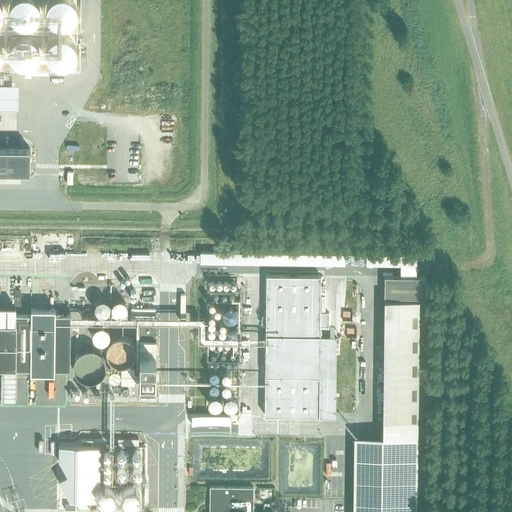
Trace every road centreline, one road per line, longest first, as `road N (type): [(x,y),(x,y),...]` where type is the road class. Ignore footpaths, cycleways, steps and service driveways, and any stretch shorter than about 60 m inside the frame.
road 1 (unknown): [(263,264),(332,265),(353,276),(364,299),(367,394),(357,430),(277,425),(259,393),(260,345)]
road 2 (unclassified): [(0,203),(196,203),(204,192),(206,0)]
road 3 (unknown): [(0,264),(175,271),(263,264)]
road 4 (unknown): [(0,460),(24,470),(29,426),(48,416),(171,418)]
